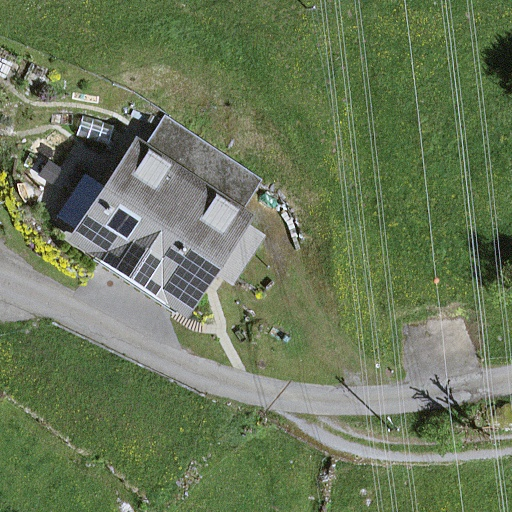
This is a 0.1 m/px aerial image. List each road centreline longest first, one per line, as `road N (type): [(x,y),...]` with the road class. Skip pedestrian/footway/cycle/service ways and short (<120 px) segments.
road 1 (residential): [(511,375),(414,392),(300,396),(202,370),(0,281)]
road 2 (track): [(511,437),(417,445),(364,438),(300,396)]
